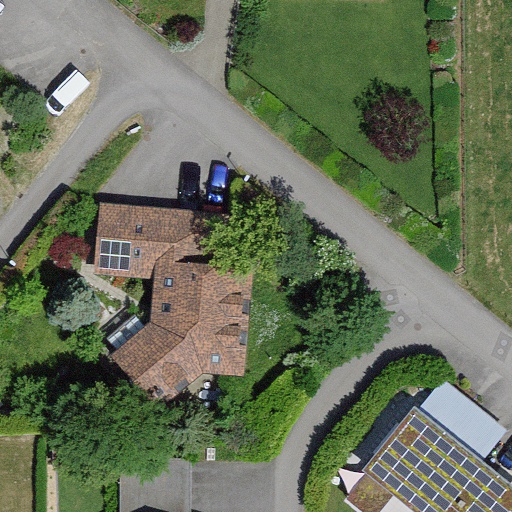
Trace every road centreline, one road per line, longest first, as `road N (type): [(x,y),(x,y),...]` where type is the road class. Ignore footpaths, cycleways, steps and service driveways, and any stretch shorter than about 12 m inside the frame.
road 1 (residential): [(428,282),(172,85),(130,95),(0,252)]
road 2 (residential): [(428,282),(304,441),(292,511)]
